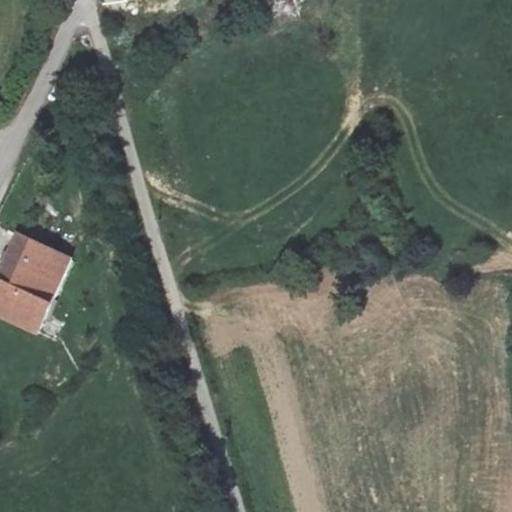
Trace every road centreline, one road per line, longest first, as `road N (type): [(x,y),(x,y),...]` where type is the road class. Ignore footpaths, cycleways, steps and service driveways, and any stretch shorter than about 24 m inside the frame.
road 1 (unclassified): [(73,5),(235,511)]
road 2 (unclassified): [(73,5),(0,152)]
